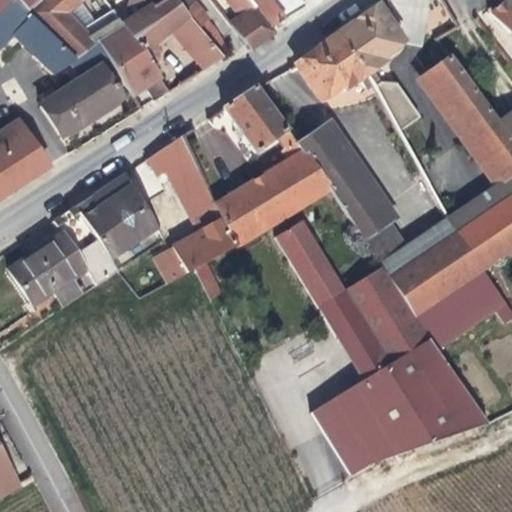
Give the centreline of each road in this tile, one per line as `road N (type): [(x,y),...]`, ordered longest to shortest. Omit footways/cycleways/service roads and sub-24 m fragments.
road 1 (residential): [(349,0),(0,233)]
road 2 (track): [(348,498),(511,437)]
road 3 (residential): [(0,375),(77,511)]
